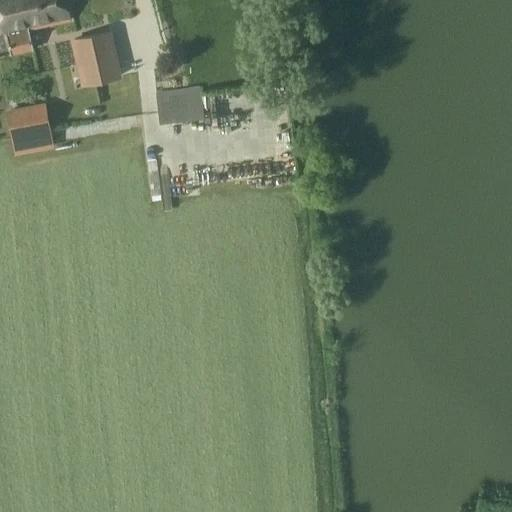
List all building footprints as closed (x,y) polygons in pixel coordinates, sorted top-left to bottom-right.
[(5,36),(10,55),(34,49),(29,30),(28,31),(27,25),(28,25),(29,29),(36,27),(29,0),(0,0),(0,32),(8,30),(9,35),(5,36)] [(65,0),(29,0),(36,27),(70,20),(65,0)] [(109,32),(74,40),(80,64),(90,62),(94,82),(119,76),(109,32)] [(157,97),(158,115),(187,113),(185,95),(157,97)] [(8,112),(13,137),(49,131),(44,105),(8,112)]
